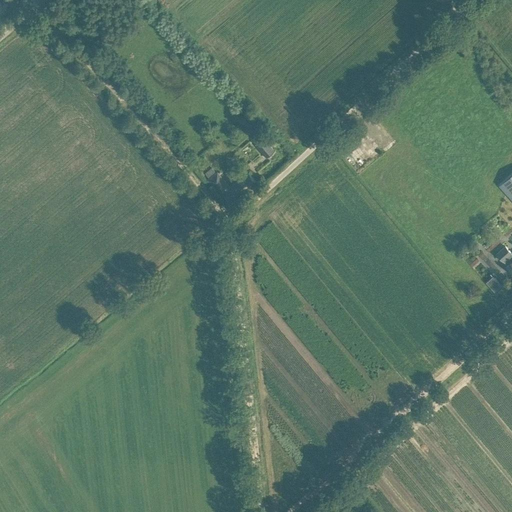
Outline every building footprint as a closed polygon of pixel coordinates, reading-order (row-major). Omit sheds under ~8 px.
[(255,143),(266,157),(274,150),(263,137),(255,143)] [(208,179),(216,189),(218,187),(231,202),(256,181),(249,172),(231,187),(217,172),(208,179)] [(511,199),(511,172),(499,184),(511,199)] [(507,265),(511,270),(511,253),(504,245),(496,253),(507,265)] [(494,274),(486,281),(496,292),(504,285),(494,274)]
